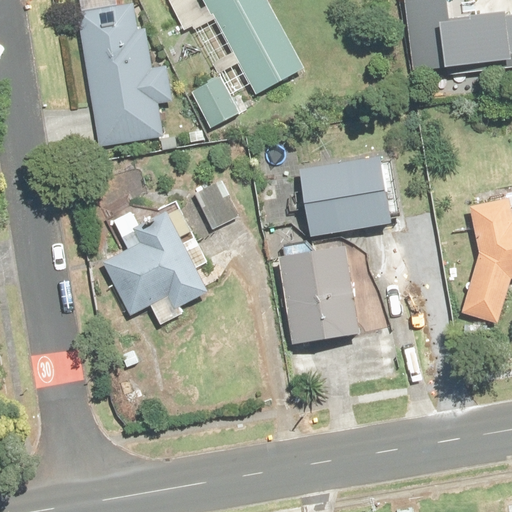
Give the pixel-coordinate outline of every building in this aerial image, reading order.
[(230,0),(159,0),(219,115),(275,86),(230,0)] [(170,72),(147,74),(141,8),(73,14),(86,152),(153,146),(150,108),(173,106),(170,72)] [(511,25),(496,26),(501,106),(511,105),(511,25)] [(485,39),(413,43),(416,93),(487,89),(485,39)] [(359,183),(272,195),(281,258),(368,246),(359,183)] [(242,221),(227,186),(200,197),(215,232),(242,221)] [(490,215),(438,225),(447,275),(426,335),(464,348),(479,308),(507,303),(506,297),(511,295),(511,238),(496,242),(490,215)] [(117,239),(125,258),(100,268),(122,324),(208,290),(186,234),(180,236),(171,216),(117,239)] [(317,271),(248,281),(261,369),(330,359),(317,271)]
